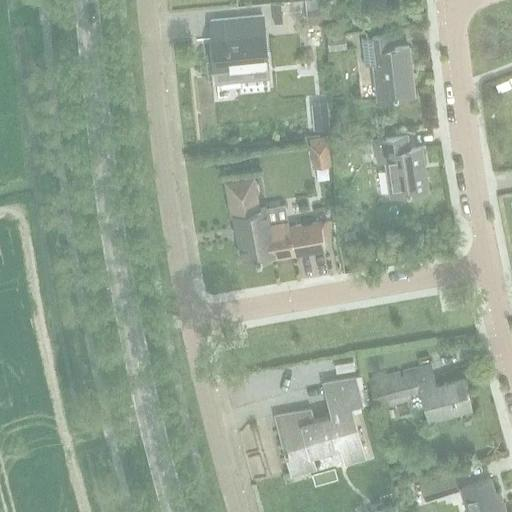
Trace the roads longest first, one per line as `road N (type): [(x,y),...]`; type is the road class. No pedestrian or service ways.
road 1 (tertiary): [(174,511),(113,238),(86,0)]
road 2 (residential): [(189,317),(149,0)]
road 3 (residential): [(189,317),(489,266)]
road 4 (residential): [(489,266),(456,29),(470,0)]
road 5 (residential): [(235,511),(189,317)]
